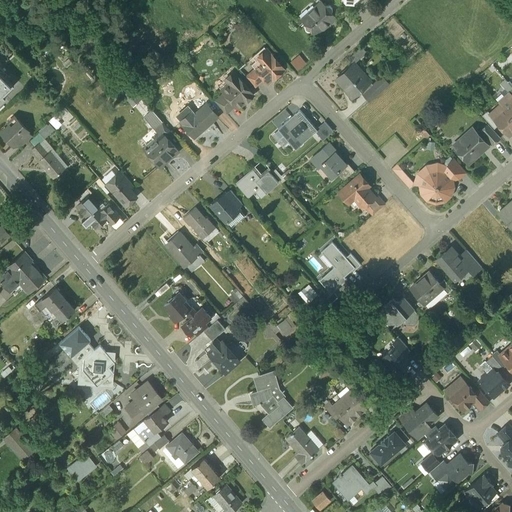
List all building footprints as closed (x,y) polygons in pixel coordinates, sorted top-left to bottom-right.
[(321,1),(301,18),(306,23),(305,25),(305,26),(305,28),(306,29),(307,30),(308,30),(310,30),(311,30),(315,33),(315,34),(316,34),(317,34),(323,29),(323,26),(326,23),(329,24),(335,18),(335,17),(331,13),(332,12),(332,11),(333,9),(332,8),(331,6),(330,5),(329,5),(327,5),(325,6),(321,1)] [(361,47),(350,58),(354,62),(365,52),(361,47)] [(284,68),(267,49),(258,57),(263,62),(255,68),(264,78),(268,82),(284,68)] [(299,55),(291,62),(298,70),(306,63),(299,55)] [(370,80),(354,62),(337,78),(348,90),(347,91),(352,96),(361,89),(370,80)] [(264,78),(255,68),(246,76),(255,86),(264,78)] [(14,85),(0,70),(0,94),(1,94),(3,96),(14,85)] [(254,93),(234,71),(226,78),(229,83),(221,90),(224,92),(235,105),(237,108),(254,93)] [(364,92),(364,93),(370,100),(388,83),(382,76),(364,92)] [(370,80),(361,89),(364,92),(374,84),(370,80)] [(129,81),(120,89),(135,105),(143,96),(129,81)] [(235,105),(224,92),(215,100),(226,113),(235,105)] [(511,96),(510,94),(500,103),(511,117),(511,96)] [(207,103),(195,114),(192,111),(181,121),(195,137),(218,116),(207,103)] [(511,131),(511,117),(500,103),(489,112),(493,116),(499,123),(509,134),(511,131)] [(316,128),(300,109),(278,128),(296,148),(315,131),(317,129),(316,128)] [(489,112),(487,109),(482,114),(494,128),(499,123),(493,116),(489,112)] [(56,127),(61,123),(55,115),(50,118),(56,127)] [(17,119),(11,125),(10,123),(1,132),(8,140),(9,139),(14,144),(18,140),(28,130),(17,119)] [(173,133),(162,121),(154,128),(159,134),(162,131),(168,138),(173,133)] [(324,121),(316,128),(317,129),(315,131),(322,139),(333,130),(324,121)] [(49,124),(40,132),(44,137),(53,130),(49,124)] [(499,137),(487,124),(480,131),(492,144),(499,137)] [(472,127),(453,144),(469,162),(482,150),(479,148),(485,143),(485,144),(487,143),(472,127)] [(28,130),(18,140),(23,145),(33,136),(28,130)] [(168,138),(162,131),(159,134),(144,147),(160,166),(178,150),(168,138)] [(337,151),(330,142),(311,158),(318,167),(322,163),(333,175),(338,171),(346,164),(336,151),(337,151)] [(50,151),(48,153),(39,143),(32,149),(41,159),(39,160),(48,172),(47,172),(51,177),(53,176),(54,177),(64,168),(50,151)] [(466,171),(453,157),(446,164),(444,172),(451,179),(460,177),(466,171)] [(415,182),(397,162),(391,168),(409,188),(415,182)] [(346,164),(338,171),(345,179),(354,171),(347,163),(346,164)] [(268,171),(261,177),(253,168),(236,183),(248,196),(257,188),(255,186),(258,184),(265,191),(277,181),(268,171)] [(437,170),(429,171),(424,176),(421,183),(423,192),(429,198),(437,200),(444,199),(450,194),(452,186),(451,179),(444,172),(437,170)] [(134,185),(122,171),(117,175),(129,189),(134,185)] [(369,184),(360,174),(340,191),(349,201),(354,197),(363,207),(365,205),(375,196),(374,195),(367,186),(369,184)] [(129,189),(117,175),(107,184),(126,205),(136,196),(129,189)] [(242,202),(231,190),(226,194),(237,207),(242,202)] [(226,194),(225,192),(211,204),(226,221),(239,209),(237,207),(226,194)] [(384,204),(376,194),(374,195),(375,196),(365,205),(373,214),(384,204)] [(101,211),(88,196),(77,206),(96,227),(106,218),(107,218),(101,211)] [(120,216),(109,204),(101,211),(107,218),(106,218),(111,224),(120,216)] [(511,204),(500,215),(511,228),(511,204)] [(207,222),(195,207),(183,218),(189,225),(191,223),(203,237),(215,227),(209,220),(207,222)] [(0,227),(0,240),(9,234),(3,226),(0,227)] [(198,254),(180,233),(167,244),(179,257),(178,258),(184,266),(198,254)] [(346,258),(331,241),(321,251),(335,267),(319,280),(331,293),(333,291),(344,282),(346,280),(344,276),(352,270),(355,267),(346,258)] [(459,256),(452,248),(447,253),(446,252),(437,259),(454,278),(467,267),(458,257),(459,256)] [(482,268),(467,250),(459,256),(458,257),(467,267),(474,275),(482,268)] [(44,277),(31,261),(32,260),(25,251),(0,273),(0,278),(5,285),(16,275),(25,286),(29,290),(44,277)] [(346,258),(355,267),(352,270),(353,271),(361,265),(351,253),(346,258)] [(429,271),(411,287),(421,299),(425,303),(434,295),(442,287),(443,287),(439,283),(429,271)] [(16,275),(5,285),(15,296),(25,286),(16,275)] [(453,289),(444,279),(439,283),(443,287),(442,287),(448,293),(453,289)] [(344,282),(333,291),(338,297),(349,288),(344,282)] [(308,304),(318,296),(309,285),(299,293),(308,304)] [(66,299),(55,286),(34,305),(40,311),(47,304),(52,310),(53,309),(66,299)] [(229,294),(235,302),(244,295),(237,287),(229,294)] [(179,293),(165,305),(178,320),(186,313),(190,318),(197,313),(179,293)] [(404,297),(399,301),(396,301),(392,297),(382,306),(385,309),(397,322),(404,316),(405,317),(405,323),(407,323),(407,322),(413,323),(416,321),(416,315),(417,312),(404,297)] [(66,299),(53,309),(58,315),(51,321),(55,326),(75,309),(66,299)] [(425,303),(421,299),(417,303),(426,313),(430,309),(425,303)] [(52,310),(47,304),(40,311),(45,317),(46,316),(52,310)] [(190,318),(182,326),(190,335),(194,332),(204,323),(210,318),(202,308),(197,313),(190,318)] [(52,310),(46,316),(51,321),(58,315),(53,309),(52,310)] [(397,322),(385,309),(379,315),(391,328),(397,322)] [(282,329),(293,320),(289,315),(278,324),(282,329)] [(217,319),(203,331),(212,340),(225,328),(217,319)] [(204,323),(194,332),(197,336),(207,327),(204,323)] [(99,345),(94,349),(88,342),(90,340),(78,326),(59,343),(71,356),(77,351),(79,354),(78,355),(80,357),(81,356),(83,359),(82,380),(93,381),(97,386),(103,382),(113,382),(113,372),(109,367),(114,362),(110,357),(108,357),(104,353),(105,352),(99,345)] [(409,349),(399,337),(392,342),(395,345),(396,344),(404,354),(409,349)] [(477,337),(471,342),(476,348),(482,343),(477,337)] [(217,338),(210,344),(213,348),(220,342),(217,338)] [(239,360),(222,340),(220,342),(213,348),(210,351),(216,358),(215,359),(225,372),(239,360)] [(404,354),(396,344),(395,345),(383,355),(383,358),(392,369),(405,370),(406,356),(404,354)] [(511,352),(508,348),(501,354),(500,354),(508,362),(511,367),(511,352)] [(501,354),(497,349),(492,353),(493,354),(493,355),(503,367),(508,362),(500,354),(501,354)] [(493,355),(492,354),(486,360),(492,368),(493,368),(497,373),(499,372),(504,368),(503,367),(493,355)] [(318,367),(322,377),(333,373),(329,363),(318,367)] [(497,373),(493,368),(492,368),(489,371),(486,371),(482,374),(482,377),(479,379),(494,396),(509,383),(499,372),(497,373)] [(438,370),(432,373),(436,379),(442,375),(438,370)] [(270,372),(258,376),(259,379),(255,380),(259,392),(251,394),(254,404),(259,402),(263,405),(270,413),(264,419),(270,426),(292,407),(285,400),(280,405),(273,396),(270,389),(277,387),(275,383),(274,384),(270,372)] [(462,377),(459,377),(455,381),(455,384),(457,387),(449,393),(463,409),(473,400),(478,396),(474,392),(462,377)] [(148,381),(146,383),(145,383),(130,395),(135,400),(140,406),(145,412),(146,411),(156,403),(162,399),(148,381)] [(363,395),(351,382),(346,386),(350,391),(350,390),(358,399),(363,395)] [(489,400),(478,388),(474,392),(478,396),(473,400),(480,408),(489,400)] [(358,399),(350,390),(350,391),(341,398),(356,415),(365,407),(358,399)] [(356,415),(341,398),(333,405),(333,406),(340,415),(347,423),(356,415)] [(135,400),(126,407),(130,412),(137,406),(138,407),(140,406),(135,400)] [(333,405),(329,401),(324,405),(335,419),(340,415),(333,406),(332,406),(333,405)] [(156,403),(146,411),(149,416),(160,408),(156,403)] [(427,403),(415,413),(404,422),(405,423),(406,422),(415,432),(414,434),(427,424),(437,415),(427,403)] [(137,406),(130,412),(135,419),(145,412),(140,406),(138,407),(137,406)] [(164,412),(160,408),(149,416),(145,419),(155,431),(156,430),(167,421),(162,414),(164,412)] [(411,408),(400,417),(404,422),(415,413),(411,408)] [(155,431),(145,419),(135,428),(144,440),(156,431),(155,431)] [(118,428),(113,433),(118,439),(128,430),(119,420),(114,424),(118,428)] [(427,424),(414,434),(418,439),(426,433),(431,429),(427,424)] [(511,426),(509,424),(498,433),(505,442),(508,439),(510,441),(511,439),(511,426)] [(446,425),(439,430),(430,438),(430,437),(423,443),(428,448),(431,446),(438,454),(450,443),(456,437),(446,425)] [(439,430),(435,425),(431,429),(426,433),(430,437),(430,438),(439,430)] [(35,451),(16,427),(4,438),(23,461),(35,451)] [(319,450),(299,427),(286,438),(299,453),(296,456),(302,464),(319,450)] [(144,440),(135,428),(131,430),(135,436),(136,435),(144,444),(146,442),(144,440)] [(409,439),(400,428),(395,432),(404,443),(409,439)] [(156,431),(144,440),(146,442),(147,442),(150,446),(155,442),(161,437),(156,430),(155,431),(156,431)] [(388,436),(380,442),(370,451),(372,452),(381,463),(404,443),(395,432),(394,431),(388,436)] [(198,451),(182,433),(167,446),(170,449),(168,450),(176,459),(180,455),(185,462),(198,451)] [(161,437),(155,442),(160,449),(169,441),(164,434),(161,437)] [(511,439),(510,441),(508,439),(505,442),(506,443),(503,446),(502,452),(509,461),(509,465),(511,465),(511,439)] [(141,455),(147,463),(155,456),(148,449),(141,455)] [(381,463),(372,452),(367,456),(376,467),(381,463)] [(68,467),(73,474),(91,460),(86,454),(68,467)] [(432,454),(421,463),(429,472),(430,471),(440,463),(432,454)] [(448,465),(445,467),(448,471),(456,480),(467,471),(471,472),(472,463),(467,462),(461,454),(448,465)] [(203,458),(192,467),(196,473),(192,476),(196,480),(211,467),(203,458)] [(95,466),(91,460),(73,474),(78,480),(95,466)] [(440,463),(430,471),(438,480),(448,471),(445,467),(448,465),(443,460),(440,463)] [(352,466),(333,483),(348,499),(367,483),(352,466)] [(211,467),(196,480),(200,485),(204,482),(209,487),(220,478),(211,467)] [(491,484),(484,475),(466,491),(473,500),(477,496),(483,502),(495,492),(490,486),(491,484)] [(391,488),(382,478),(374,485),(374,487),(382,496),(391,488)] [(177,489),(170,481),(165,485),(172,493),(177,489)] [(231,511),(242,503),(225,483),(213,493),(228,511),(231,511)] [(188,487),(184,491),(188,496),(196,489),(192,484),(188,487)] [(330,500),(323,491),(312,500),(319,509),(330,500)] [(495,492),(483,502),(487,507),(499,496),(495,492)] [(228,511),(213,493),(205,501),(211,508),(217,502),(221,507),(218,510),(219,511),(228,511)] [(150,499),(138,509),(141,511),(146,511),(155,505),(150,499)]
